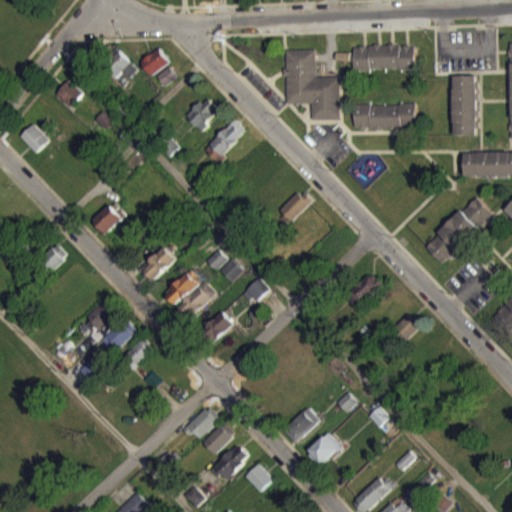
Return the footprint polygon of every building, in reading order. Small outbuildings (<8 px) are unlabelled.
[(417,53),(355,54),(356,78),(417,77),(417,53)] [(154,83),(172,70),(162,56),(144,69),(154,83)] [(141,76),(119,57),(109,68),(131,87),(141,76)] [(288,111),(314,111),(314,127),(342,127),(342,85),(317,85),(317,57),(288,58),(288,111)] [(352,61),(338,61),(338,69),(352,69),(352,61)] [(73,82),(90,92),(99,78),(83,67),(73,82)] [(180,85),(172,74),(159,83),(167,94),(180,85)] [(457,143),(480,143),(480,83),(456,84),(457,143)] [(85,100),(70,87),(58,102),(74,114),(85,100)] [(189,121),(200,137),(222,122),(211,106),(189,121)] [(356,113),(357,137),(419,136),(419,112),(356,113)] [(218,169),(250,140),(238,128),(207,156),(218,169)] [(37,161),(51,149),(35,132),(22,144),(37,161)] [(180,156),(171,144),(161,153),(170,164),(180,156)] [(468,184),(511,183),(511,159),(468,160),(468,184)] [(280,220),(290,231),(315,208),(305,197),(280,220)] [(427,254),(445,272),(496,222),(479,204),(427,254)] [(106,243),(125,226),(112,212),(93,230),(106,243)] [(41,267),(51,280),(71,264),(60,251),(41,267)] [(178,267),(167,255),(144,276),(155,288),(178,267)] [(229,267),(220,257),(208,268),(217,278),(229,267)] [(234,290),(246,278),(235,266),(223,278),(234,290)] [(180,314),(204,287),(191,277),(168,303),(180,314)] [(349,300),(357,314),(388,296),(380,282),(349,300)] [(245,302),(255,312),(271,297),(262,286),(245,302)] [(219,302),(208,290),(179,315),(190,328),(219,302)] [(511,308),(510,311),(507,309),(498,319),(506,327),(511,321),(511,308)] [(101,336),(118,322),(108,311),(92,326),(101,336)] [(236,332),(225,319),(207,334),(218,348),(236,332)] [(423,335),(411,322),(399,334),(411,347),(423,335)] [(113,354),(121,360),(139,337),(131,331),(113,354)] [(137,376),(157,355),(146,345),(126,365),(137,376)] [(84,378),(95,387),(106,372),(95,363),(84,378)] [(146,389),(156,398),(164,388),(155,379),(146,389)] [(350,420),(360,411),(351,401),(341,410),(350,420)] [(201,448),(224,426),(212,414),(189,436),(201,448)] [(299,451),(323,428),(310,415),(286,438),(299,451)] [(392,425),(382,415),(372,424),(383,435),(392,425)] [(206,450),(217,462),(238,442),(227,430),(206,450)] [(326,472),(344,454),(331,440),(313,458),(326,472)] [(227,488),(253,465),(241,451),(215,475),(227,488)] [(419,465),(413,458),(398,472),(405,478),(419,465)] [(275,488),(261,472),(248,484),(262,500),(275,488)] [(416,496),(426,505),(441,488),(430,479),(416,496)] [(356,511),(377,511),(396,496),(384,483),(355,510),(356,511)] [(201,511),(208,505),(197,495),(188,505),(195,511),(201,511)] [(151,511),(139,499),(126,511),(151,511)]
